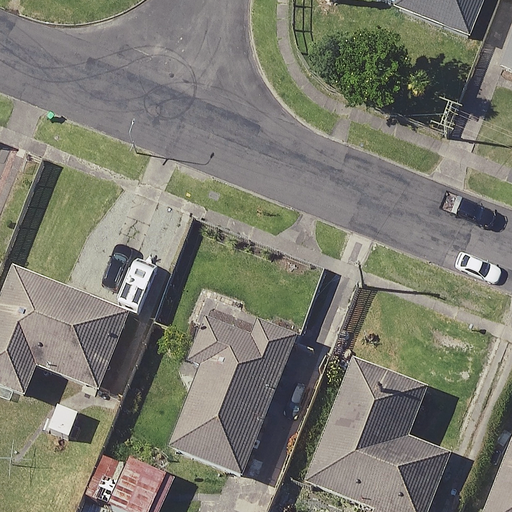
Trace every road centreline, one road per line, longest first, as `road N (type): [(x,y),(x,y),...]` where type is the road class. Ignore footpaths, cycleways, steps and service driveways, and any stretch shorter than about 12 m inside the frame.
road 1 (residential): [(160,119),(511,257)]
road 2 (residential): [(0,55),(160,119)]
road 3 (residential): [(160,119),(209,0)]
